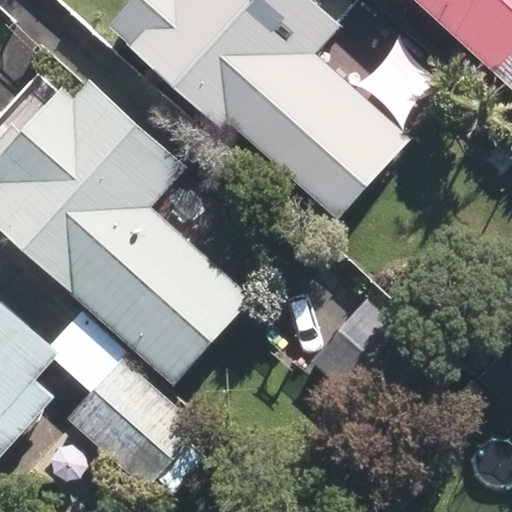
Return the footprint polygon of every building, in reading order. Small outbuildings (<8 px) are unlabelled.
[(147,53),(233,126),(239,119),(344,215),(418,139),(322,51),(359,8),(349,0),(139,0),(116,27),(147,53)] [(511,0),(421,0),(511,85),(511,0)] [(159,200),(196,161),(103,71),(84,90),(76,82),(32,128),(25,120),(0,145),(0,208),(180,383),(261,299),(159,200)] [(132,360),(139,353),(88,306),(57,339),(0,286),(0,468),(67,395),(45,374),(61,356),(98,390),(75,415),(154,487),(163,477),(177,489),(211,452),(198,439),(207,429),(132,360)] [(408,511),(399,502),(388,511),(408,511)]
